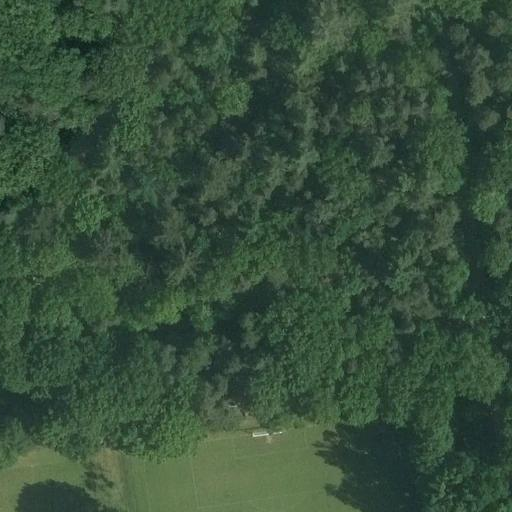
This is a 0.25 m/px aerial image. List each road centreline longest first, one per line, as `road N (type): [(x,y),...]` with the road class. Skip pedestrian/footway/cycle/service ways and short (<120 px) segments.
road 1 (track): [(511,508),(440,0)]
road 2 (track): [(481,303),(0,220)]
